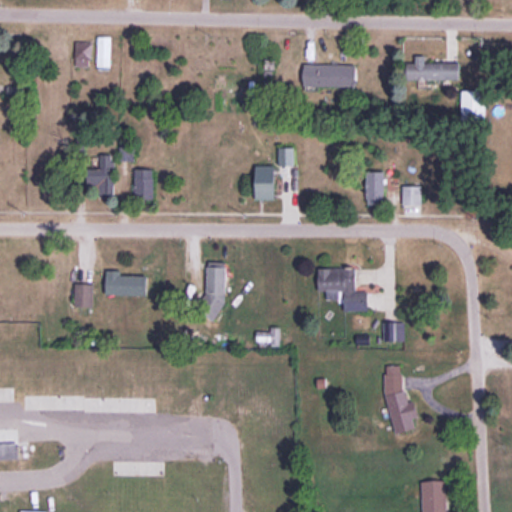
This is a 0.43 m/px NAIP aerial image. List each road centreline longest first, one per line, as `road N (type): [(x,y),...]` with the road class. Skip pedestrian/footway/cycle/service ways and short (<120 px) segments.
road 1 (residential): [(511,22),(0,13)]
road 2 (residential): [(461,242),(430,230),(0,229)]
road 3 (residential): [(486,511),(474,275),(461,242)]
